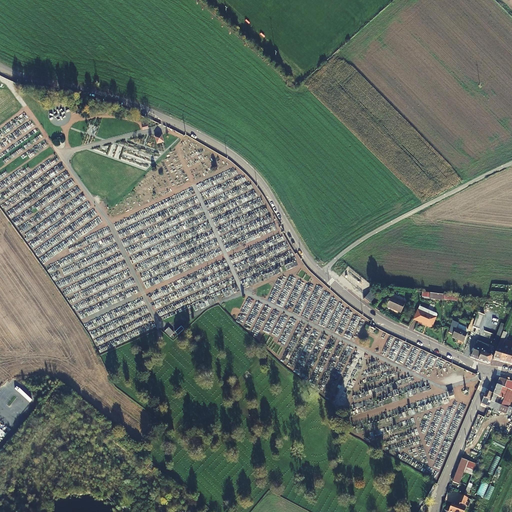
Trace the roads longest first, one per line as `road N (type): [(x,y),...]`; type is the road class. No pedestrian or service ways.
road 1 (residential): [(320,273),(259,180),(231,153),(125,101),(0,67)]
road 2 (unclassified): [(320,273),(359,240),(511,163)]
road 3 (residential): [(490,370),(382,322),(320,273)]
road 4 (residential): [(433,511),(490,370)]
